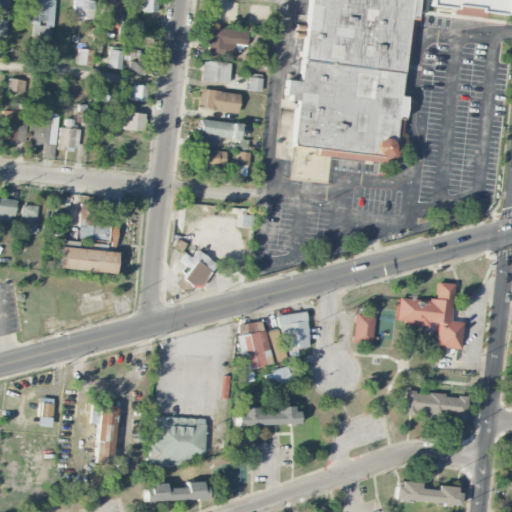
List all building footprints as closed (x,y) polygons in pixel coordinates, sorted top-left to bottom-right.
[(20,23),(32,24),(31,43),(50,44),(52,0),(27,0),(27,9),(21,8),(20,23)] [(93,0),(90,0),(71,0),(72,18),(92,19),(93,0)] [(118,24),(118,0),(100,0),(99,23),(118,24)] [(155,12),(155,0),(142,0),(142,11),(155,12)] [(309,0),(304,81),(285,79),(284,97),(295,98),(292,146),(316,147),(316,158),(398,163),(401,94),(399,94),(402,39),(411,40),(412,26),(406,26),(407,18),(413,19),(414,0),(309,0)] [(207,28),(206,57),(232,58),(233,43),(245,44),(246,30),(207,28)] [(266,61),(267,42),(256,42),(256,51),(252,51),(252,61),(266,61)] [(92,49),(77,48),(76,63),(91,64),(92,49)] [(107,68),(121,69),(121,51),(108,50),(107,68)] [(155,62),(128,61),(128,74),(154,75),(155,62)] [(228,62),(201,61),(200,81),(227,82),(228,62)] [(260,91),(261,74),(248,73),(247,90),(260,91)] [(22,79),(7,79),(6,92),(22,93),(22,79)] [(144,101),(146,85),(132,84),(130,100),(144,101)] [(107,101),(108,87),(92,85),(91,99),(107,101)] [(239,94),(200,88),(196,107),(235,113),(239,94)] [(30,106),(26,144),(46,146),(49,114),(45,113),(46,108),(30,106)] [(24,118),(17,118),(17,111),(0,110),(0,141),(24,142),(24,118)] [(121,128),(142,129),(142,114),(122,113),(121,128)] [(217,146),(217,137),(237,139),(239,123),(200,119),(198,144),(217,146)] [(56,149),(72,149),(72,145),(81,145),(82,129),(57,128),(56,149)] [(222,170),(225,152),(196,147),(193,164),(222,170)] [(234,165),(247,166),(247,152),(234,151),(234,165)] [(0,219),(13,220),(14,198),(0,197),(0,219)] [(56,268),(113,273),(114,252),(105,251),(106,243),(114,244),(116,224),(96,223),(98,203),(80,202),(76,241),(58,240),(56,268)] [(36,234),(37,205),(22,205),(21,233),(36,234)] [(188,268),(174,286),(183,294),(192,283),(196,286),(214,264),(196,250),(189,258),(184,255),(179,261),(188,268)] [(459,349),(461,322),(449,321),(452,283),(435,282),(434,301),(397,298),(395,319),(404,320),(403,325),(427,327),(428,322),(436,323),(434,347),(459,349)] [(282,350),(308,345),(301,311),(275,316),(282,350)] [(369,345),(373,316),(355,313),(350,342),(369,345)] [(240,369),(267,365),(260,321),(232,325),(240,369)] [(282,360),(276,330),(263,332),(269,363),(282,360)] [(265,387),(289,382),(286,367),(262,372),(265,387)] [(401,412),(452,417),(452,419),(464,421),(467,397),(403,391),(401,412)] [(108,464),(115,407),(90,404),(88,423),(96,424),(91,462),(108,464)] [(236,426),(295,424),(294,406),(275,406),(275,408),(235,410),(236,426)] [(202,418),(152,417),(152,444),(145,444),(145,466),(188,466),(188,454),(202,454),(202,418)] [(144,501),(203,500),(203,481),(183,482),(183,487),(163,488),(163,483),(143,483),(144,501)] [(418,488),(418,482),(395,481),(394,500),(456,505),(457,487),(435,485),(434,490),(418,488)]
